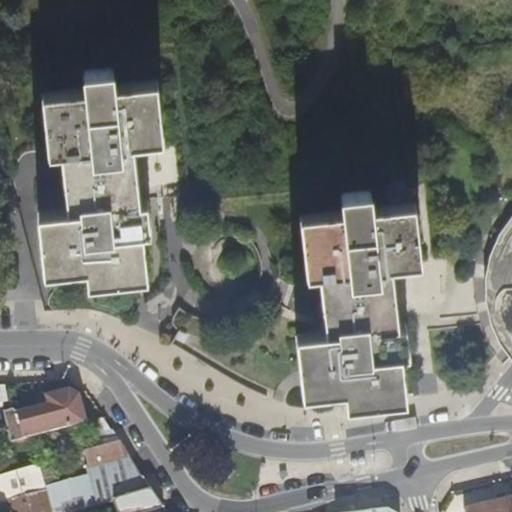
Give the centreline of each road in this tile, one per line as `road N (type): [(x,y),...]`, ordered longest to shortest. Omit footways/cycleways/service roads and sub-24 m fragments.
road 1 (residential): [(405,437),(299,452),(245,444),(180,414),(102,358)]
road 2 (residential): [(102,358),(179,479),(205,505),(226,511)]
road 3 (residential): [(248,511),(412,475)]
